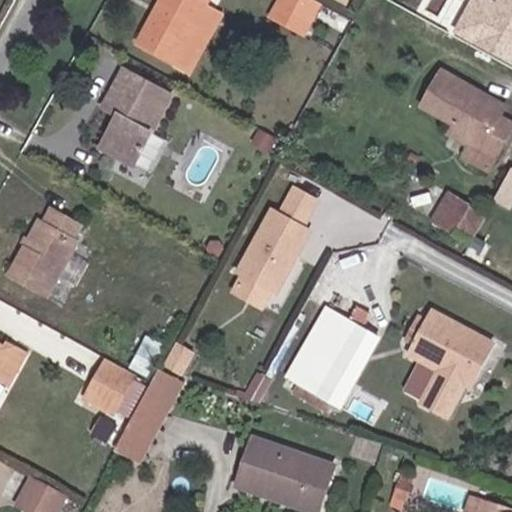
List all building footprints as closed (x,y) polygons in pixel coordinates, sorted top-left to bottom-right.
[(174,61),(204,3),(205,0),(162,0),(140,43),(174,61)] [(299,24),(310,0),(280,0),(275,12),(299,24)] [(477,33),(495,0),(489,0),(473,30),(477,33)] [(511,0),(511,4),(503,0),(495,0),(477,33),(490,40),(511,52),(511,0)] [(220,11),(204,3),(174,61),(189,70),(220,11)] [(122,118),(118,116),(102,146),(134,164),(172,95),(126,70),(109,101),(128,109),(122,118)] [(476,113),(481,104),(450,86),(430,123),(463,139),(460,146),(483,159),(506,170),(511,157),(511,138),(505,135),(507,131),(476,113)] [(511,121),(511,120),(481,104),(476,113),(507,131),(511,121)] [(506,170),(483,159),(476,174),(498,185),(506,170)] [(511,204),(511,172),(497,199),(511,206),(511,204)] [(280,214),(270,209),(232,276),(274,300),(312,233),(305,229),(320,202),(295,188),(280,214)] [(9,275),(47,294),(76,243),(71,240),(78,227),(50,212),(43,224),(39,222),(9,275)] [(446,245),(481,265),(494,242),(480,235),(483,229),(461,217),(446,245)] [(336,293),(331,301),(330,301),(320,319),(285,378),(308,392),(318,397),(323,388),(363,322),(368,314),(359,308),(359,307),(357,306),(336,293)] [(371,307),(361,301),(357,306),(359,307),(359,308),(368,314),(371,307)] [(486,355),(497,336),(442,306),(436,315),(426,310),(414,332),(424,337),(418,347),(444,361),(426,394),(451,408),(471,375),(469,374),(482,352),(486,355)] [(363,322),(323,388),(338,398),(378,331),(363,322)] [(180,341),(170,364),(187,372),(198,349),(180,341)] [(0,384),(5,387),(21,359),(4,349),(2,352),(0,350),(0,384)] [(471,375),(475,377),(486,355),(482,352),(469,374),(471,375)] [(135,379),(107,363),(86,403),(114,418),(135,379)] [(183,387),(158,373),(151,387),(143,401),(169,414),(183,387)] [(143,401),(120,444),(146,458),(169,414),(143,401)] [(264,473),(260,488),(317,507),(332,460),(250,432),(240,465),(264,473)] [(235,479),(260,488),(264,473),(240,465),(235,479)] [(391,474),(379,470),(370,495),(383,499),(391,474)] [(58,511),(66,498),(34,481),(18,508),(25,511),(58,511)] [(456,502),(477,508),(482,493),(461,487),(456,502)] [(482,493),(477,508),(475,511),(511,511),(511,510),(510,510),(499,507),(502,499),(482,493)]
